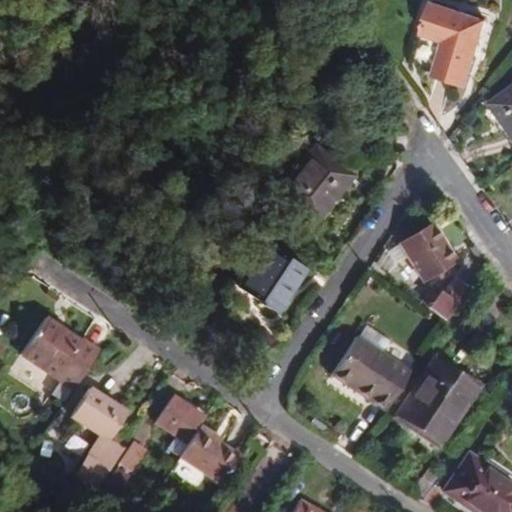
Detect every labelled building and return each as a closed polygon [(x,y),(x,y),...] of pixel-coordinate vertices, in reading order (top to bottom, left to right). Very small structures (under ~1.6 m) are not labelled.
[(466,88),(488,22),(433,4),(425,29),(449,37),(447,43),(435,78),(466,88)] [(449,37),(425,29),(423,35),(447,43),(449,37)] [(511,92),(494,105),(511,130),(511,92)] [(353,175),(314,144),(278,189),(317,220),(353,175)] [(455,263),(431,225),(399,245),(400,246),(407,257),(422,282),(438,272),(451,265),(455,263)] [(277,312),(306,268),(267,242),(237,287),(277,312)] [(407,257),(400,246),(388,254),(395,265),(407,257)] [(395,265),(384,249),(374,264),(387,274),(396,265),(395,265)] [(443,281),(456,273),(451,265),(438,272),(443,281)] [(444,321),(468,287),(454,278),(442,295),(439,293),(436,296),(427,310),(444,321)] [(427,310),(436,296),(430,292),(420,305),(427,310)] [(74,390),(100,351),(83,340),(81,342),(46,318),(21,356),(61,382),(74,390)] [(381,355),(390,342),(365,325),(357,338),(381,355)] [(357,338),(355,337),(330,375),(384,411),(409,373),(381,355),(357,338)] [(437,446),(476,387),(434,359),(395,418),(437,446)] [(65,403),(74,390),(61,382),(53,394),(65,403)] [(108,473),(122,450),(109,441),(127,414),(89,389),(71,417),(100,435),(75,475),(95,488),(106,471),(108,473)] [(199,427),(203,423),(205,418),(173,397),(156,424),(176,437),(187,445),(189,444),(199,427)] [(223,480),(239,458),(211,440),(213,437),(199,427),(189,444),(187,445),(182,453),(180,455),(179,457),(220,485),(223,480)] [(182,453),(187,445),(176,437),(168,450),(179,457),(180,455),(182,453)] [(51,457),(54,443),(44,442),(41,455),(51,457)] [(119,494),(147,452),(133,443),(106,484),(119,494)] [(511,511),(511,486),(467,456),(443,492),(473,511),(511,511)] [(423,498),(438,476),(428,469),(413,491),(423,498)] [(119,494),(106,484),(96,498),(110,507),(119,494)] [(318,511),(299,501),(292,511),(318,511)]
